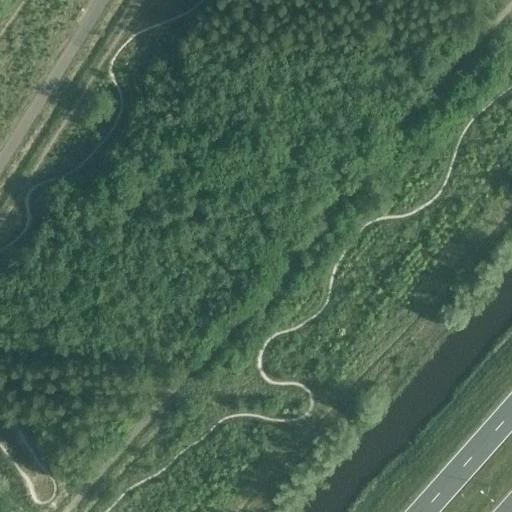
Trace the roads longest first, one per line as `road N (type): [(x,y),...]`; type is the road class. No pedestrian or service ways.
road 1 (unknown): [(143,0),(0,229)]
road 2 (trunk): [(511,417),(427,511)]
